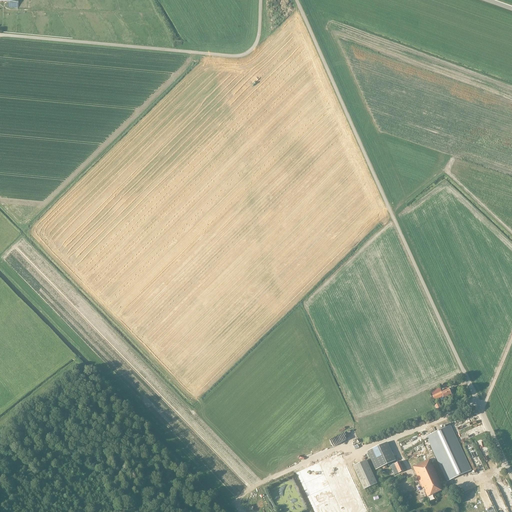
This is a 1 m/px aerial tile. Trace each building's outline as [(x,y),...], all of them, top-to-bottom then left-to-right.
[(451,395),(448,389),(432,397),(434,401),(443,397),(444,399),(451,395)] [(476,413),(469,419),(473,423),(480,417),(476,413)] [(470,471),(449,426),(426,437),(447,481),(470,471)] [(482,428),(464,434),(465,438),(483,432),(482,428)] [(415,435),(400,441),(403,448),(418,442),(415,435)] [(395,461),(386,443),(367,452),(376,470),(395,461)] [(412,456),(416,453),(424,450),(422,445),(410,451),(412,456)] [(364,511),(367,511),(340,453),(296,473),(314,511),(364,511)] [(441,484),(429,459),(412,467),(422,488),(423,488),(425,491),(424,492),(427,497),(443,490),(440,484),(441,484)] [(377,484),(366,460),(353,466),(364,490),(377,484)] [(404,471),(399,462),(394,464),(398,474),(404,471)] [(511,487),(510,479),(500,481),(504,496),(511,494),(511,487)] [(488,491),(483,494),(491,510),(496,508),(488,491)] [(510,511),(505,496),(496,499),(500,511),(510,511)]
